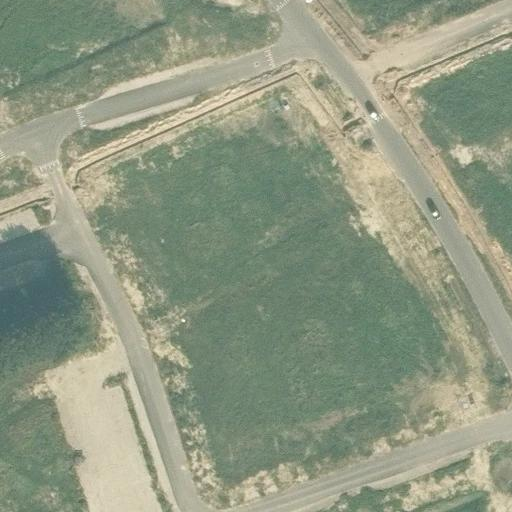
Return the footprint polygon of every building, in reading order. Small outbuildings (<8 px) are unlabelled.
[(511,49),(501,55),(511,81),(511,49)] [(434,82),(413,96),(441,135),(461,121),(434,82)] [(511,84),(501,89),(510,111),(511,113),(511,84)] [(291,93),(248,112),(258,134),(301,115),(291,93)] [(209,124),(191,133),(206,167),(225,159),(209,124)] [(494,125),(472,138),(479,150),(494,140),(501,136),(494,125)] [(235,130),(223,136),(233,158),(245,152),(235,130)] [(191,133),(173,140),(189,175),(206,167),(191,133)] [(330,135),(298,156),(309,173),(341,152),(330,135)] [(173,140),(156,148),(171,183),(189,175),(173,140)] [(479,150),(457,163),(471,185),(508,163),(494,140),(479,150)] [(156,148),(138,156),(154,191),(171,183),(156,148)] [(341,152),(309,173),(320,189),(352,168),(341,152)] [(138,156),(121,164),(136,198),(154,191),(138,156)] [(511,170),(508,163),(471,185),(484,206),(511,189),(511,170)] [(121,164),(103,171),(119,206),(136,198),(121,164)] [(352,168),(320,189),(331,205),(362,183),(352,168)] [(103,171),(85,180),(100,214),(119,206),(103,171)] [(277,181),(270,184),(274,195),(282,192),(277,181)] [(362,183),(331,205),(342,222),(374,200),(362,183)] [(228,187),(217,191),(220,199),(231,194),(228,187)] [(511,189),(484,206),(498,229),(511,220),(511,189)] [(217,191),(206,196),(209,203),(220,199),(217,191)] [(282,192),(274,195),(279,206),(286,203),(282,192)] [(193,202),(182,207),(186,214),(196,209),(193,202)] [(182,207),(171,212),(175,220),(186,214),(182,207)] [(292,217),(284,220),(289,231),(296,228),(292,217)] [(159,219),(148,224),(151,231),(162,226),(159,219)] [(296,228),(289,231),(293,243),(301,240),(296,228)] [(387,228),(349,249),(363,272),(400,250),(387,228)] [(138,231),(131,234),(136,245),(144,242),(138,231)] [(131,234),(124,238),(129,249),(136,245),(131,234)] [(170,236),(147,248),(152,260),(166,253),(176,248),(170,236)] [(212,242),(204,245),(209,256),(216,253),(212,242)] [(400,250),(363,272),(375,294),(412,272),(400,250)] [(152,260),(132,270),(142,290),(176,273),(166,253),(152,260)] [(216,253),(209,256),(213,268),(221,265),(216,253)] [(412,272),(375,294),(388,315),(425,294),(412,272)] [(176,273),(142,290),(151,310),(172,300),(186,293),(176,273)] [(324,280),(317,284),(323,294),(330,290),(324,280)] [(186,293),(172,300),(178,312),(202,300),(196,288),(186,293)] [(330,290),(323,294),(329,305),(336,301),(330,290)] [(425,294),(388,315),(401,338),(438,317),(425,294)] [(349,323),(343,327),(348,338),(355,334),(349,323)] [(239,325),(232,327),(235,339),(243,336),(239,325)] [(201,331),(167,342),(172,359),(206,348),(201,331)] [(355,334),(348,338),(354,348),(361,344),(355,334)] [(243,336),(235,339),(239,350),(247,348),(243,336)] [(452,345),(430,356),(451,399),(473,388),(452,345)] [(387,346),(377,352),(381,359),(391,353),(387,346)] [(206,348),(172,359),(177,375),(212,364),(206,348)] [(250,357),(242,359),(246,371),(253,368),(250,357)] [(212,364),(177,375),(183,391),(217,380),(212,364)] [(253,368),(246,371),(249,382),(257,380),(253,368)] [(355,368),(344,372),(347,380),(358,375),(355,368)] [(344,372),(333,377),(336,384),(347,380),(344,372)] [(413,373),(401,377),(411,402),(423,397),(413,373)] [(217,380),(183,391),(188,407),(222,396),(217,380)] [(392,388),(374,395),(387,429),(406,421),(392,388)] [(261,391),(249,395),(252,402),(263,399),(261,391)] [(59,511),(35,394),(0,401),(0,427),(17,511),(59,511)] [(291,394),(280,398),(283,406),(294,401),(291,394)] [(374,395),(356,402),(369,436),(387,429),(374,395)] [(222,396),(188,407),(193,424),(199,422),(207,420),(214,417),(227,413),(222,396)] [(280,398),(269,403),(272,410),(283,406),(280,398)] [(356,402),(337,410),(351,444),(369,436),(356,402)] [(255,408),(244,413),(247,420),(258,416),(255,408)] [(244,413),(233,417),(236,425),(247,420),(244,413)] [(214,417),(207,420),(210,431),(218,429),(214,417)] [(207,420),(199,422),(203,434),(210,431),(207,420)] [(311,421),(292,428),(306,462),(324,454),(311,421)] [(292,428),(274,435),(288,469),(306,462),(292,428)] [(274,435),(256,443),(270,476),(288,469),(274,435)] [(256,443),(239,450),(252,484),(270,476),(256,443)] [(239,450),(221,457),(235,491),(252,484),(239,450)] [(221,457),(202,465),(216,498),(235,491),(221,457)]
